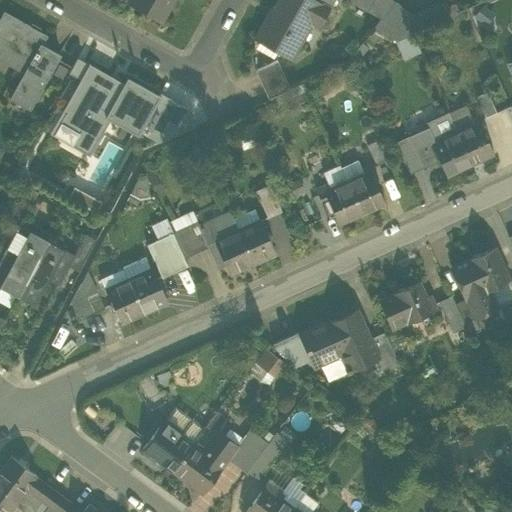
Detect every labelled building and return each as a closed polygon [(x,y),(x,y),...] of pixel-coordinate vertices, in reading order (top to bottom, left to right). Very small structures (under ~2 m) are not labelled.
[(132,0),(130,4),(161,21),(173,0),(132,0)] [(254,39),(289,59),(310,22),(318,27),(329,7),(316,0),(279,0),(267,22),(265,21),(254,39)] [(267,22),(279,0),(276,0),(265,21),(267,22)] [(348,0),(366,10),(371,0),(348,0)] [(392,0),(371,0),(366,10),(379,17),(392,0)] [(411,33),(448,17),(441,2),(440,0),(411,13),(394,0),(392,0),(379,17),(372,27),(396,40),(411,33)] [(446,1),(441,2),(448,17),(457,13),(452,3),(448,5),(446,1)] [(482,5),(473,17),(485,27),(495,15),(482,5)] [(9,98),(29,109),(60,54),(41,44),(46,35),(3,11),(0,16),(0,32),(2,34),(0,36),(0,55),(25,69),(23,73),(9,98)] [(420,52),(411,33),(396,40),(404,59),(420,52)] [(0,55),(0,59),(23,73),(25,69),(0,55)] [(80,79),(88,64),(77,58),(68,73),(80,79)] [(254,70),(267,98),(289,88),(276,60),(254,70)] [(123,85),(125,82),(89,62),(88,64),(80,79),(57,119),(96,142),(108,120),(107,118),(96,138),(78,128),(80,123),(63,114),(76,91),(77,92),(84,79),(91,67),(123,85)] [(111,85),(121,88),(123,85),(91,67),(84,79),(107,92),(111,85)] [(125,82),(123,85),(121,88),(122,88),(128,79),(158,96),(158,95),(127,77),(125,82)] [(96,138),(107,118),(108,116),(110,117),(111,115),(138,131),(158,96),(128,79),(122,88),(121,88),(111,85),(107,92),(84,79),(77,92),(76,91),(63,114),(80,123),(78,128),(96,138)] [(476,96),(485,117),(496,112),(487,91),(476,96)] [(138,131),(139,131),(158,142),(195,125),(186,107),(159,92),(158,95),(158,96),(138,131)] [(464,104),(447,112),(455,131),(473,123),(471,118),(464,104)] [(438,138),(455,131),(447,112),(445,112),(445,110),(442,111),(443,113),(425,121),(428,127),(432,135),(436,134),(438,138)] [(139,131),(138,131),(111,115),(110,117),(108,116),(107,118),(108,120),(137,136),(139,131)] [(473,123),(455,131),(471,165),(494,154),(476,116),(471,118),(473,123)] [(96,142),(57,119),(48,135),(87,157),(96,142)] [(448,175),(471,165),(455,131),(438,138),(436,134),(432,135),(428,127),(408,136),(422,167),(435,161),(434,160),(440,157),(440,159),(448,175)] [(395,142),(409,173),(422,167),(408,136),(395,142)] [(367,145),(375,165),(387,160),(386,158),(378,140),(367,145)] [(363,172),(361,167),(357,159),(340,166),(346,180),(363,172)] [(327,183),(329,187),(346,180),(340,166),(339,165),(322,172),(327,183)] [(363,172),(346,180),(361,214),(385,204),(368,168),(367,165),(361,167),(363,172)] [(147,177),(134,178),(127,192),(140,199),(156,196),(147,177)] [(338,225),(361,214),(346,180),(329,187),(327,183),(315,188),(321,203),(327,200),(338,225)] [(256,191),(267,217),(281,211),(269,185),(256,191)] [(95,211),(101,202),(73,186),(67,195),(95,211)] [(5,224),(15,230),(18,224),(19,225),(31,203),(20,197),(5,224)] [(191,209),(167,220),(172,233),(197,222),(191,209)] [(232,220),(237,230),(260,219),(256,210),(232,220)] [(208,245),(214,242),(213,240),(237,230),(232,220),(229,212),(199,226),(208,245)] [(158,239),(172,233),(167,220),(165,216),(151,223),(158,239)] [(260,219),(237,230),(252,264),(276,254),(261,220),(260,219)] [(197,222),(172,233),(183,257),(208,245),(199,226),(197,222)] [(0,258),(0,268),(6,272),(29,230),(19,225),(18,224),(15,230),(12,236),(2,254),(0,258)] [(15,230),(5,224),(2,230),(12,236),(15,230)] [(40,229),(38,235),(46,239),(47,240),(50,234),(47,233),(40,229)] [(38,235),(29,230),(6,272),(2,280),(1,281),(19,291),(24,281),(46,239),(38,235)] [(229,274),(252,264),(237,230),(213,240),(214,242),(226,267),(229,274)] [(72,260),(82,266),(96,240),(84,233),(73,254),(75,255),(72,260)] [(187,266),(183,257),(172,233),(158,239),(147,245),(162,278),(187,266)] [(41,290),(48,279),(64,249),(47,240),(46,239),(24,281),(41,290)] [(208,245),(220,269),(226,267),(214,242),(208,245)] [(494,246),(467,259),(481,292),(508,280),(509,280),(494,246)] [(73,254),(64,249),(48,279),(58,284),(68,266),(72,260),(75,255),(73,254)] [(511,288),(508,280),(481,292),(467,259),(450,266),(465,298),(474,317),(511,299),(511,288)] [(72,260),(68,266),(79,272),(82,266),(72,260)] [(147,260),(123,270),(128,279),(150,269),(147,260)] [(150,269),(128,279),(143,313),(166,302),(150,269)] [(105,289),(128,279),(123,270),(100,279),(105,289)] [(120,323),(143,313),(128,279),(105,289),(112,304),(120,323)] [(19,291),(1,281),(0,283),(0,285),(0,286),(0,299),(10,305),(16,295),(19,291)] [(36,300),(41,290),(24,281),(19,291),(36,300)] [(419,282),(392,294),(406,324),(437,310),(434,303),(429,306),(419,282)] [(71,301),(80,320),(94,313),(83,289),(80,283),(71,301)] [(83,289),(94,313),(103,308),(92,284),(83,289)] [(34,304),(36,300),(19,291),(16,295),(34,304)] [(392,330),(406,324),(392,294),(378,300),(392,330)] [(440,301),(449,322),(460,317),(451,296),(440,301)] [(454,303),(469,334),(479,330),(473,317),(474,317),(465,298),(454,303)] [(339,353),(340,353),(368,340),(369,340),(369,339),(355,309),(351,311),(350,307),(337,313),(338,317),(325,322),(325,323),(339,353)] [(330,376),(344,369),(347,368),(340,353),(339,353),(325,323),(300,335),(297,336),(305,351),(308,349),(313,358),(316,363),(319,362),(330,376)] [(274,348),(297,364),(313,358),(308,349),(305,351),(297,336),(300,335),(298,331),(272,342),(274,348)] [(375,355),(383,372),(398,365),(383,332),(369,339),(369,340),(368,340),(375,355)] [(375,355),(368,340),(340,353),(347,368),(344,369),(346,372),(350,370),(349,367),(375,355)] [(261,346),(251,361),(272,375),(282,360),(261,346)] [(143,449),(172,471),(191,445),(179,435),(181,432),(165,420),(143,449)] [(218,430),(215,433),(235,448),(237,444),(218,430)] [(204,449),(206,451),(223,463),(227,458),(235,448),(215,433),(204,449)] [(227,458),(245,473),(261,452),(242,438),(237,444),(235,448),(227,458)] [(204,454),(191,445),(172,471),(201,492),(223,463),(206,451),(204,454)] [(272,460),(261,452),(245,473),(257,481),(272,460)] [(0,470),(0,488),(16,501),(25,489),(35,476),(36,474),(11,456),(0,470)] [(25,489),(44,503),(54,490),(35,476),(25,489)] [(245,511),(290,511),(294,508),(281,499),(283,495),(267,483),(245,511)] [(0,511),(8,511),(16,501),(0,488),(0,511)] [(37,511),(44,503),(25,489),(16,501),(31,511),(37,511)] [(54,490),(44,503),(48,505),(52,508),(61,496),(54,490)] [(55,511),(82,511),(83,511),(61,496),(52,508),(52,509),(55,511)] [(31,511),(16,501),(8,511),(31,511)] [(42,511),(48,505),(44,503),(37,511),(42,511)]
